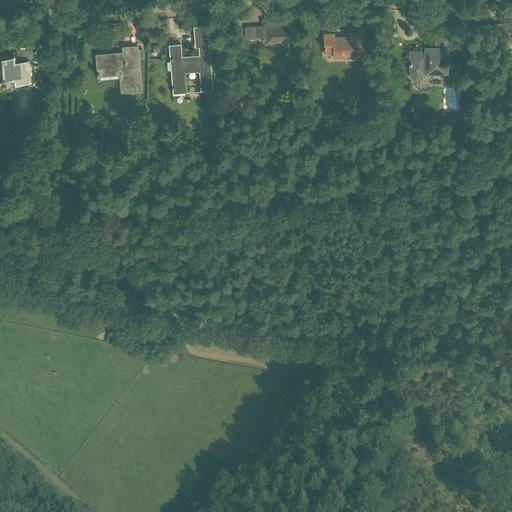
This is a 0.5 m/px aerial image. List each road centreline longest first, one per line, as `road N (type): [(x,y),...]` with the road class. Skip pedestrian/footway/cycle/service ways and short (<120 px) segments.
road 1 (track): [(0,219),(511,176)]
road 2 (residential): [(60,17),(262,0)]
